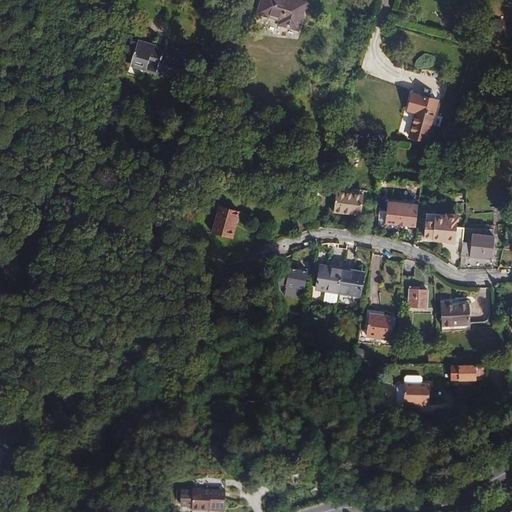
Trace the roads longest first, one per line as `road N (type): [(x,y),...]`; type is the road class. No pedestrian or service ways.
road 1 (residential): [(511,275),(452,274),(366,238),(320,234),(202,283)]
road 2 (unclassified): [(328,511),(442,505),(511,470)]
